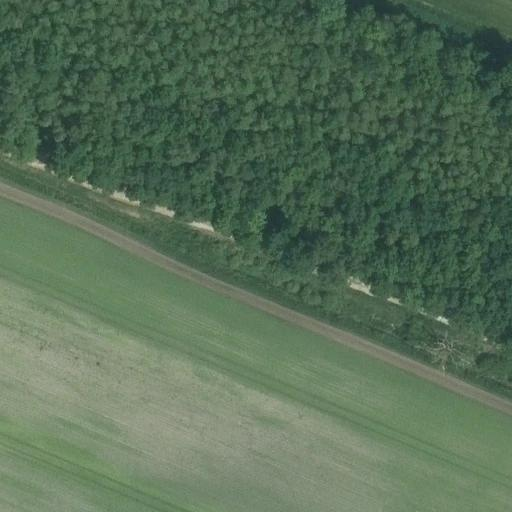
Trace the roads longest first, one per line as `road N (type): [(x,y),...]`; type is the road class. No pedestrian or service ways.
road 1 (track): [(0,144),(511,341)]
road 2 (track): [(511,61),(359,0)]
